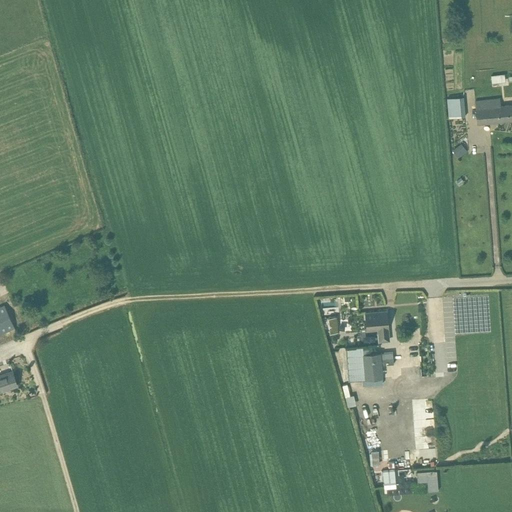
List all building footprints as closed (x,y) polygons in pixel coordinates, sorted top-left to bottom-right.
[(493,82),(506,80),(505,73),(492,75),(493,82)] [(447,99),(449,118),(465,117),(463,98),(447,99)] [(475,101),(476,109),(476,113),(477,123),(511,119),(511,105),(500,107),(499,99),(475,101)] [(461,144),(453,151),(459,157),(467,150),(461,144)] [(0,307),(0,334),(15,327),(5,305),(0,307)] [(378,329),(379,341),(389,340),(387,311),(366,313),(367,330),(378,329)] [(331,333),(339,332),(339,316),(330,316),(331,333)] [(346,348),(349,381),(383,378),(380,353),(372,354),(372,347),(363,348),(363,346),(346,348)] [(0,391),(17,386),(13,371),(0,375),(0,391)] [(378,451),(371,452),(371,453),(372,465),(379,465),(378,451)] [(394,470),(383,471),(384,483),(395,482),(394,470)] [(437,471),(417,472),(417,482),(427,482),(428,492),(438,491),(437,471)]
